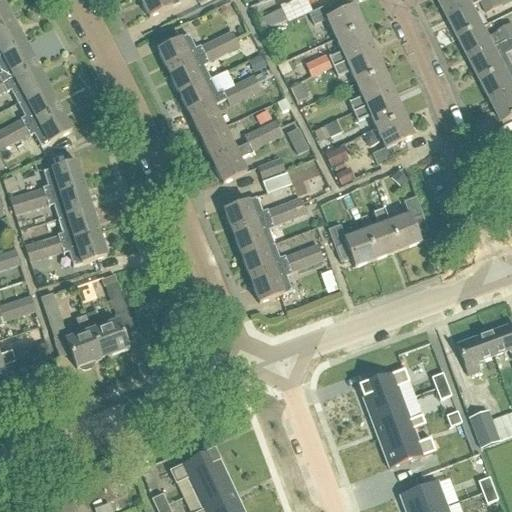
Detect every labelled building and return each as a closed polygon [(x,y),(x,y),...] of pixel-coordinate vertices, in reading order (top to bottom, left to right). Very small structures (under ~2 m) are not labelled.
[(137,0),(147,21),(180,6),(177,0),(137,0)] [(488,0),(436,0),(447,21),(471,9),(479,5),(488,0)] [(503,8),(498,0),(488,0),(479,5),(486,17),(503,8)] [(511,0),(503,0),(507,9),(511,7),(511,0)] [(0,30),(11,25),(0,3),(0,30)] [(324,24),(333,43),(362,30),(352,9),(343,13),(338,3),(307,17),(312,29),(324,24)] [(447,21),(459,43),(482,30),(471,9),(447,21)] [(263,35),(287,24),(281,12),(257,23),(263,35)] [(0,57),(0,58),(23,46),(11,25),(0,30),(0,57)] [(470,64),(511,42),(511,27),(495,35),(496,37),(488,41),(482,30),(459,43),(470,64)] [(331,71),(372,53),(362,30),(333,43),(338,55),(326,61),(331,71)] [(215,43),(221,57),(237,49),(230,35),(215,43)] [(221,57),(215,43),(195,53),(188,37),(155,53),(166,75),(202,58),(206,65),(221,57)] [(511,42),(470,64),(481,86),(511,69),(511,66),(507,57),(511,54),(511,42)] [(1,87),(35,68),(23,46),(0,58),(1,60),(0,60),(0,73),(2,77),(0,78),(0,95),(4,93),(1,87)] [(353,88),(382,75),(372,53),(331,71),(335,81),(348,76),(353,88)] [(207,67),(206,65),(202,58),(166,75),(177,98),(210,82),(204,69),(207,67)] [(261,62),(249,68),(254,77),(266,71),(261,62)] [(17,106),(46,90),(35,68),(1,87),(4,93),(5,96),(11,94),(17,106)] [(511,69),(481,86),(492,107),(511,96),(511,69)] [(351,116),(392,98),(382,75),(353,88),(359,101),(346,106),(351,116)] [(237,88),(243,101),(259,94),(252,80),(237,88)] [(177,98),(188,120),(212,109),(213,110),(225,104),(228,109),(243,101),(237,88),(218,97),(210,82),(177,98)] [(297,107),(309,101),(302,88),(290,93),(297,107)] [(24,130),(58,112),(46,90),(17,106),(25,121),(20,123),(24,130)] [(511,96),(492,107),(503,128),(511,124),(511,96)] [(373,133),(402,120),(392,98),(351,116),(355,126),(368,120),(373,133)] [(212,109),(188,120),(199,142),(223,131),(213,110),(212,109)] [(5,132),(12,145),(28,137),(29,140),(34,137),(41,150),(70,134),(58,112),(24,130),(20,123),(5,132)] [(261,131),(272,126),(266,115),(256,120),(261,131)] [(402,120),(373,133),(382,153),(370,159),(375,170),(407,156),(402,146),(412,141),(402,120)] [(258,132),(265,146),(281,138),(274,124),(272,126),(261,131),(258,132)] [(210,165),(234,153),(223,131),(199,142),(210,165)] [(324,131),(313,136),(318,146),(329,141),(324,131)] [(0,151),(12,145),(5,132),(0,134),(0,151)] [(250,154),(265,146),(258,132),(243,140),(246,147),(250,154)] [(234,153),(210,165),(222,187),(245,176),(239,164),(252,158),(250,154),(246,147),(234,153)] [(304,147),(293,152),(296,158),(307,153),(304,147)] [(341,150),(323,158),(329,171),(333,169),(335,175),(344,171),(342,165),(347,163),(341,150)] [(257,171),(261,183),(284,174),(279,162),(257,171)] [(43,200),(83,188),(76,165),(43,175),(48,190),(41,192),(43,200)] [(348,172),(335,177),(341,188),(353,183),(348,172)] [(267,197),(291,188),(287,177),(263,186),(267,197)] [(58,222),(90,212),(83,188),(43,200),(41,192),(25,197),(30,214),(53,207),(58,222)] [(15,219),(30,214),(25,197),(10,201),(12,209),(15,219)] [(222,213),(231,236),(270,222),(273,231),(290,225),(284,208),(262,216),(256,200),(222,213)] [(301,202),(284,208),(290,225),(307,219),(301,202)] [(59,248),(97,236),(90,212),(58,222),(63,237),(56,239),(59,248)] [(231,236),(240,259),(274,247),(269,233),(273,231),(270,222),(231,236)] [(0,239),(10,237),(6,225),(0,226),(0,239)] [(105,259),(97,236),(59,248),(56,239),(39,245),(44,261),(68,254),(73,269),(105,259)] [(44,261),(39,245),(25,249),(28,257),(30,265),(44,261)] [(240,259),(249,283),(286,269),(290,278),(308,271),(301,255),(280,263),(274,247),(240,259)] [(301,255),(308,271),(324,265),(318,249),(301,255)] [(0,258),(0,262),(4,275),(20,269),(18,262),(15,253),(0,258)] [(286,269),(249,283),(257,306),(291,293),(286,280),(290,278),(286,269)] [(118,288),(105,292),(115,319),(128,314),(118,288)] [(53,298),(41,302),(53,339),(66,335),(53,298)] [(14,305),(20,321),(36,316),(33,307),(31,300),(14,305)] [(0,317),(3,327),(20,321),(14,305),(0,309),(0,317)] [(97,314),(85,318),(101,362),(127,352),(117,324),(103,329),(97,314)] [(68,342),(64,344),(64,345),(65,346),(70,359),(74,372),(77,371),(80,373),(83,373),(89,371),(91,368),(92,365),(101,362),(85,318),(75,322),(80,338),(68,342)] [(46,346),(29,352),(34,367),(51,362),(48,354),(46,346)] [(13,357),(15,365),(18,372),(34,367),(29,352),(13,357)] [(0,369),(14,365),(15,365),(13,357),(12,355),(0,358),(0,369)] [(359,389),(356,390),(367,418),(369,417),(372,416),(394,407),(401,405),(396,390),(399,389),(402,388),(408,386),(403,373),(391,377),(383,380),(362,388),(359,389)] [(441,377),(430,381),(434,392),(445,388),(441,377)] [(445,388),(434,392),(438,403),(450,399),(445,388)] [(369,417),(367,418),(377,445),(379,444),(383,442),(404,434),(412,431),(423,427),(420,419),(415,421),(412,422),(409,424),(401,405),(394,407),(372,416),(369,417)] [(456,415),(445,419),(449,431),(460,426),(456,415)] [(379,444),(377,445),(388,472),(390,471),(393,470),(414,462),(422,459),(434,455),(429,442),(423,445),(419,446),(417,447),(412,431),(404,434),(383,442),(379,444)] [(369,449),(366,435),(350,438),(353,452),(369,449)] [(226,479),(214,453),(169,474),(175,487),(187,481),(193,495),(226,479)] [(375,463),(359,469),(367,493),(384,487),(375,463)] [(200,509),(192,511),(224,511),(239,505),(226,479),(193,495),(200,509)] [(489,481),(478,485),(479,489),(481,496),(482,497),(493,493),(493,491),(490,485),(489,481)] [(437,485),(399,499),(400,500),(401,504),(404,511),(440,511),(447,510),(439,490),(438,486),(437,485)] [(493,493),(482,497),(484,503),(486,508),(497,504),(496,499),(493,493)] [(162,497),(151,502),(155,511),(158,511),(167,508),(162,497)]
